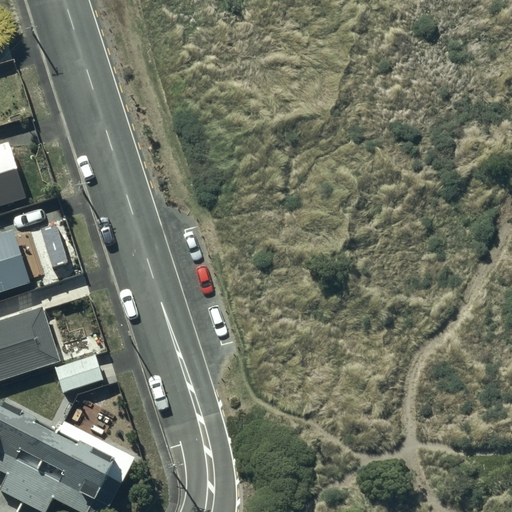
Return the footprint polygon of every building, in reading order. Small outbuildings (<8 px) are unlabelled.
[(5,143),(0,144),(0,208),(24,200),(5,143)] [(0,295),(28,287),(10,232),(0,235),(0,295)] [(0,321),(0,382),(59,364),(42,309),(0,321)] [(91,355),(53,369),(62,395),(100,381),(91,355)] [(0,472),(6,475),(0,487),(0,494),(37,511),(46,511),(52,500),(77,511),(108,511),(134,459),(6,397),(3,404),(0,402),(0,472)]
